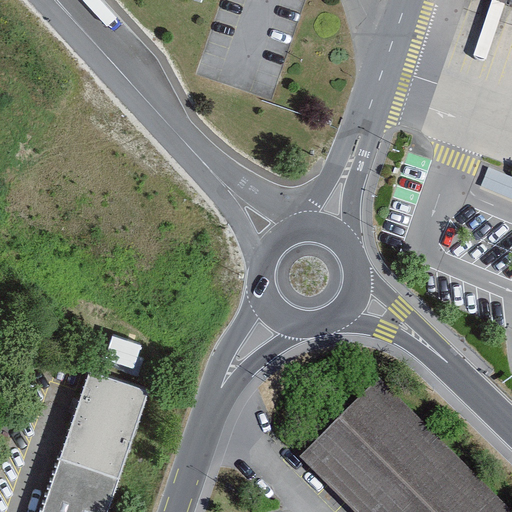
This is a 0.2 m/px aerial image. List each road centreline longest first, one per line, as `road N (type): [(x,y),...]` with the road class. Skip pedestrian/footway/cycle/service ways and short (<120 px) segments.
road 1 (tertiary): [(178,511),(223,382),(279,313)]
road 2 (tertiary): [(353,298),(351,250),(325,229),(299,228),(277,240),(262,269),(279,313)]
road 3 (tertiary): [(511,425),(419,339),(353,298)]
